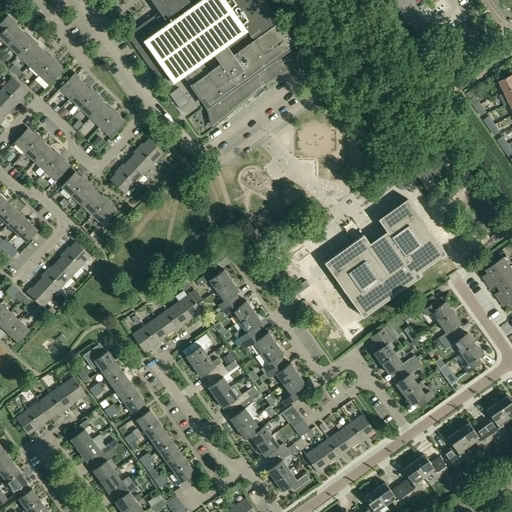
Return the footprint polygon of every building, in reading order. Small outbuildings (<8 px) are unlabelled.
[(151,0),(159,10),(127,35),(148,64),(150,67),(158,78),(166,73),(173,83),(188,73),(215,54),(222,64),(280,23),(263,0),(151,0)] [(445,0),(426,0),(419,6),(431,21),(441,13),(444,16),(453,9),(445,0)] [(8,15),(0,23),(0,28),(3,31),(0,33),(0,38),(8,46),(23,31),(17,26),(18,25),(8,15)] [(215,54),(188,73),(194,82),(192,83),(202,98),(202,97),(204,96),(209,103),(207,104),(213,125),(223,117),(252,93),(261,85),(260,84),(263,82),(264,83),(268,81),(268,82),(293,68),(293,67),(302,62),(303,64),(304,64),(291,46),(294,43),(295,46),(296,45),(280,23),(222,64),(215,54)] [(23,31),(8,46),(18,56),(34,40),(29,35),(28,36),(23,31)] [(34,40),(18,56),(28,64),(29,66),(43,50),(37,45),(38,44),(34,40)] [(43,50),(29,66),(39,75),(54,59),(49,54),(48,55),(43,50)] [(5,51),(0,56),(0,58),(3,62),(9,56),(5,51)] [(54,59),(39,75),(49,85),(64,70),(58,64),(59,63),(54,59)] [(18,68),(14,72),(18,76),(22,71),(18,68)] [(75,72),(59,89),(69,99),(84,83),(78,78),(80,77),(75,72)] [(511,75),(500,81),(506,92),(511,88),(511,75)] [(13,77),(3,87),(19,103),(24,98),(23,97),(28,91),(13,77)] [(165,77),(161,80),(167,88),(171,85),(165,77)] [(84,83),(69,99),(80,108),(95,92),(90,87),(89,88),(84,83)] [(3,87),(0,90),(0,103),(9,112),(14,106),(15,107),(19,103),(3,87)] [(511,88),(506,92),(499,95),(505,106),(511,102),(511,88)] [(95,92),(80,108),(90,118),(104,102),(99,97),(100,96),(95,92)] [(476,96),(470,100),(476,108),(481,104),(476,96)] [(104,102),(90,118),(100,127),(116,111),(111,106),(110,107),(104,102)] [(0,103),(0,122),(0,123),(5,118),(4,117),(9,112),(0,103)] [(481,104),(476,108),(481,116),(487,112),(481,104)] [(63,106),(58,112),(63,116),(68,111),(63,106)] [(116,111),(100,127),(111,137),(125,122),(119,116),(120,115),(116,111)] [(489,116),(484,120),(490,128),(495,124),(489,116)] [(495,124),(490,128),(495,135),(500,132),(495,124)] [(28,127),(14,142),(24,152),(40,136),(35,131),(34,132),(28,127)] [(40,136),(24,152),(35,162),(49,146),(44,141),(45,140),(40,136)] [(99,136),(93,143),(98,148),(105,141),(99,136)] [(503,136),(498,140),(503,148),(509,144),(503,136)] [(142,142),(138,147),(154,163),(164,152),(149,138),(143,143),(142,142)] [(511,148),(509,144),(503,148),(509,155),(511,153),(511,148)] [(442,145),(411,167),(427,189),(457,167),(442,145)] [(49,146),(35,162),(45,171),(60,155),(55,150),(54,151),(49,146)] [(135,153),(129,159),(145,173),(154,163),(138,147),(134,152),(135,153)] [(9,152),(5,156),(9,161),(13,156),(9,152)] [(60,155),(45,171),(55,181),(70,166),(64,160),(65,159),(60,155)] [(123,163),(119,168),(135,183),(145,173),(129,159),(124,164),(123,163)] [(402,165),(389,174),(401,190),(413,181),(402,165)] [(116,174),(110,180),(126,194),(135,183),(119,168),(115,173),(116,174)] [(75,171),(60,186),(71,196),(86,180),(81,175),(80,177),(75,171)] [(86,180),(71,196),(81,206),(95,190),(90,185),(91,185),(86,180)] [(95,190),(81,206),(91,215),(107,199),(102,194),(101,196),(95,190)] [(0,194),(0,213),(9,203),(0,194)] [(337,253),(324,262),(342,287),(345,285),(348,290),(345,292),(363,317),(386,300),(408,285),(421,276),(418,272),(446,253),(433,235),(428,228),(425,230),(422,225),(425,223),(423,221),(407,198),(378,219),(383,226),(377,230),(381,235),(374,240),(369,243),(363,234),(351,243),(337,253)] [(107,199),(91,215),(102,225),(116,210),(110,205),(111,203),(107,199)] [(9,203),(0,213),(0,217),(7,224),(19,212),(9,203)] [(19,212),(7,224),(17,233),(28,221),(19,212)] [(17,233),(9,241),(12,244),(14,246),(22,238),(26,242),(38,230),(28,221),(17,233)] [(503,228),(492,237),(495,242),(507,234),(503,228)] [(3,240),(0,243),(0,246),(2,249),(9,241),(5,238),(3,240)] [(9,241),(2,249),(5,252),(12,258),(18,252),(11,246),(12,244),(9,241)] [(69,246),(65,251),(81,266),(91,255),(76,241),(70,247),(69,246)] [(61,257),(56,262),(71,276),(81,266),(65,251),(60,256),(61,257)] [(488,272),(482,276),(486,280),(509,263),(504,256),(501,253),(484,265),(487,269),(486,269),(488,272)] [(50,266),(45,271),(61,286),(71,276),(56,262),(51,267),(50,266)] [(511,267),(509,263),(486,280),(491,288),(497,284),(499,287),(511,277),(511,267)] [(212,269),(196,281),(200,286),(208,280),(216,290),(231,279),(224,269),(216,274),(212,269)] [(42,277),(37,282),(52,297),(61,286),(45,271),(41,276),(42,277)] [(501,289),(495,293),(501,302),(511,293),(511,277),(499,287),(501,289)] [(183,278),(179,281),(185,290),(189,287),(183,278)] [(231,279),(216,290),(220,297),(219,298),(221,302),(218,304),(220,306),(222,309),(238,298),(234,293),(239,290),(231,279)] [(306,280),(287,293),(291,299),(310,285),(306,280)] [(30,287),(26,292),(42,307),(52,297),(37,282),(32,288),(30,287)] [(12,284),(5,291),(8,295),(15,287),(12,284)] [(315,292),(330,319),(344,311),(329,285),(315,292)] [(15,287),(8,295),(12,298),(13,299),(15,297),(20,292),(19,290),(15,287)] [(70,287),(67,290),(72,295),(75,291),(70,287)] [(189,293),(178,301),(190,319),(196,314),(197,315),(202,312),(189,293)] [(511,293),(501,302),(504,306),(510,302),(511,305),(511,304),(511,293)] [(433,295),(419,305),(422,309),(423,309),(427,315),(431,312),(439,322),(452,312),(445,301),(444,301),(441,296),(436,300),(433,295)] [(63,296),(58,302),(62,306),(65,302),(67,300),(63,296)] [(238,298),(222,309),(222,310),(225,313),(226,315),(229,312),(232,317),(234,315),(238,321),(253,310),(246,300),(241,303),(238,298)] [(27,305),(24,309),(27,312),(34,304),(31,301),(27,305)] [(173,309),(168,312),(179,328),(185,324),(184,323),(190,319),(178,301),(171,306),(173,309)] [(1,303),(0,303),(0,322),(10,311),(1,303)] [(34,304),(27,312),(31,315),(33,313),(38,308),(34,304)] [(412,307),(400,315),(404,321),(416,313),(412,307)] [(241,336),(237,338),(240,343),(261,329),(257,324),(261,321),(253,310),(238,321),(242,327),(237,331),(241,336)] [(10,311),(0,322),(0,325),(8,333),(19,320),(10,311)] [(161,313),(155,318),(167,335),(173,330),(174,332),(179,328),(168,312),(163,316),(161,313)] [(446,333),(438,338),(442,343),(455,333),(452,328),(460,323),(452,312),(439,322),(446,333)] [(135,315),(131,318),(136,324),(140,321),(135,315)] [(150,325),(145,329),(156,344),(162,340),(161,339),(167,335),(155,318),(148,323),(150,325)] [(19,320),(8,333),(17,342),(29,329),(19,320)] [(375,344),(370,348),(374,353),(373,353),(381,363),(395,353),(388,343),(396,337),(388,325),(370,337),(375,344)] [(408,326),(403,329),(407,335),(412,331),(408,326)] [(132,334),(144,351),(150,347),(151,348),(156,344),(145,329),(140,332),(138,330),(132,334)] [(261,329),(240,343),(244,349),(253,342),(261,352),(276,342),(268,331),(264,334),(261,329)] [(193,350),(185,356),(193,366),(208,355),(204,350),(209,346),(206,341),(209,338),(210,337),(207,332),(205,333),(189,345),(193,350)] [(455,333),(442,343),(445,348),(453,342),(461,353),(475,343),(467,332),(459,338),(455,333)] [(276,342),(261,352),(268,363),(263,366),(267,372),(283,360),(279,355),(283,352),(276,342)] [(475,343),(461,353),(467,362),(461,366),(466,373),(481,362),(477,357),(482,353),(475,343)] [(96,345),(83,355),(92,367),(97,364),(101,370),(115,360),(107,350),(102,353),(96,345)] [(395,353),(381,363),(389,374),(397,368),(400,373),(418,360),(414,355),(410,358),(403,363),(395,353)] [(231,354),(224,358),(226,361),(228,364),(235,359),(231,354)] [(208,355),(193,366),(200,377),(204,374),(208,379),(224,367),(222,364),(220,362),(217,358),(212,361),(208,355)] [(115,360),(101,370),(109,381),(122,371),(115,360)] [(283,360),(267,372),(270,377),(275,373),(283,384),(298,373),(290,362),(287,365),(286,365),(283,360)] [(404,377),(395,383),(403,394),(417,384),(410,373),(417,368),(421,365),(418,360),(400,373),(404,377)] [(446,364),(439,369),(445,377),(452,372),(446,364)] [(211,384),(207,387),(215,397),(230,386),(223,376),(228,372),(225,367),(224,367),(208,379),(211,384)] [(122,371),(109,381),(116,391),(130,381),(122,371)] [(290,394),(282,400),(286,405),(302,394),(298,389),(306,383),(298,373),(283,384),(290,394)] [(68,380),(62,385),(74,401),(80,397),(81,398),(83,397),(86,394),(75,379),(70,382),(68,380)] [(130,381),(116,391),(124,401),(137,392),(130,381)] [(417,384),(403,394),(411,405),(416,401),(419,406),(433,396),(429,391),(425,394),(420,388),(424,386),(421,381),(417,384)] [(98,382),(89,389),(92,393),(101,386),(100,386),(98,382)] [(57,392),(52,395),(63,411),(68,407),(67,406),(74,401),(62,385),(55,389),(57,392)] [(101,386),(92,393),(95,396),(103,390),(101,386)] [(230,386),(215,397),(223,408),(227,405),(235,400),(238,404),(250,396),(257,391),(253,386),(246,391),(238,397),(230,386)] [(137,392),(124,401),(131,412),(145,402),(137,392)] [(269,393),(264,397),(267,402),(273,398),(269,393)] [(511,401),(507,394),(496,402),(507,416),(511,412),(511,401)] [(45,396),(39,401),(51,418),(57,413),(58,414),(63,411),(52,395),(47,399),(45,396)] [(233,415),(229,418),(237,429),(252,417),(257,414),(249,404),(254,401),(250,396),(238,404),(241,409),(233,415)] [(34,408),(29,412),(40,427),(45,424),(44,422),(51,418),(39,401),(32,406),(34,408)] [(492,418),(483,424),(493,438),(497,444),(506,437),(502,431),(501,429),(505,426),(500,420),(507,416),(496,402),(486,409),(492,418)] [(112,403),(104,409),(107,413),(115,407),(112,403)] [(292,405),(282,412),(286,417),(296,410),(292,405)] [(269,406),(264,409),(270,417),(275,414),(269,406)] [(115,407),(107,413),(110,417),(118,411),(115,407)] [(150,409),(136,418),(144,429),(157,419),(150,409)] [(296,410),(286,417),(289,422),(299,415),(296,410)] [(22,413),(15,418),(27,434),(28,434),(34,429),(35,431),(40,427),(29,412),(24,415),(22,413)] [(357,421),(353,424),(364,440),(369,436),(368,435),(375,430),(362,414),(356,418),(357,421)] [(299,415),(289,422),(293,427),(303,420),(299,415)] [(252,417),(237,429),(245,439),(250,436),(249,435),(260,428),(260,427),(262,426),(259,422),(257,424),(252,417)] [(78,433),(70,439),(78,449),(92,439),(84,428),(91,424),(87,419),(75,428),(78,433)] [(157,419),(144,429),(151,440),(165,430),(157,419)] [(303,420),(293,427),(296,432),(306,424),(303,420)] [(260,428),(249,435),(250,436),(257,446),(272,435),(268,429),(271,427),(267,422),(264,424),(262,426),(260,427),(260,428)] [(468,422),(457,430),(468,444),(474,439),(478,445),(482,442),(483,444),(493,438),(483,424),(474,430),(468,422)] [(306,424),(296,432),(299,437),(306,432),(310,429),(306,424)] [(346,425),(339,430),(351,447),(357,443),(358,444),(364,440),(353,424),(348,428),(346,425)] [(165,430),(151,440),(159,450),(172,440),(165,430)] [(335,437),(330,441),(341,456),(346,453),(345,451),(351,447),(339,430),(333,435),(335,437)] [(453,445),(444,452),(448,457),(445,459),(451,468),(463,459),(462,456),(466,454),(462,448),(468,444),(457,430),(447,437),(453,445)] [(132,431),(124,437),(127,441),(135,435),(132,431)] [(92,439),(78,449),(85,460),(93,454),(97,459),(111,449),(108,444),(105,446),(100,440),(97,435),(92,439)] [(135,435),(127,441),(130,445),(134,442),(138,439),(135,436),(135,435)] [(272,435),(257,446),(265,456),(267,455),(270,459),(287,448),(283,442),(279,445),(272,435)] [(172,440),(159,450),(166,460),(179,451),(172,440)] [(323,442),(317,446),(329,463),(335,459),(336,460),(341,456),(330,441),(325,444),(323,442)] [(312,454),(307,457),(318,473),(323,469),(322,468),(329,463),(317,446),(310,451),(312,454)] [(274,464),(266,470),(270,474),(268,475),(272,481),(274,480),(289,469),(282,459),(291,453),(287,448),(270,459),(274,464)] [(100,464),(92,470),(100,480),(114,470),(107,460),(110,457),(115,454),(111,449),(97,459),(100,464)] [(4,450),(0,453),(0,468),(12,460),(4,450)] [(179,451),(166,460),(173,471),(187,461),(179,451)] [(147,452),(138,458),(141,462),(150,456),(147,452)] [(424,454),(413,462),(423,476),(430,471),(434,477),(438,474),(439,476),(449,469),(439,456),(430,463),(424,454)] [(150,456),(141,462),(144,466),(153,460),(150,456)] [(12,460),(0,468),(0,472),(6,481),(19,471),(12,460)] [(187,461),(173,471),(181,482),(188,477),(195,472),(187,461)] [(409,478),(400,484),(409,498),(419,491),(417,489),(421,486),(417,480),(423,476),(413,462),(403,469),(409,478)] [(114,470),(100,480),(108,491),(116,485),(119,490),(132,481),(128,476),(122,481),(118,475),(121,473),(117,468),(114,470)] [(289,469),(274,480),(282,491),(290,486),(293,490),(309,479),(305,474),(297,480),(289,469)] [(19,471),(6,481),(13,491),(27,481),(19,471)] [(453,471),(447,475),(451,480),(457,476),(453,471)] [(159,475),(154,479),(156,483),(165,477),(162,473),(159,475)] [(165,477),(156,483),(159,487),(168,481),(165,477)] [(181,482),(178,484),(182,490),(192,483),(188,477),(181,482)] [(123,495),(114,501),(122,511),(136,501),(141,498),(138,494),(134,497),(129,491),(135,486),(139,484),(135,479),(132,481),(119,490),(123,495)] [(385,482),(374,490),(384,504),(391,499),(395,505),(399,502),(400,504),(409,498),(400,484),(391,491),(385,482)] [(32,488),(18,498),(25,508),(39,499),(32,488)] [(370,505),(360,511),(381,511),(378,508),(384,504),(374,490),(364,497),(370,505)] [(159,494),(148,501),(151,506),(162,499),(159,494)] [(176,495),(166,502),(170,507),(180,500),(176,495)] [(256,511),(246,497),(234,505),(239,511),(256,511)] [(39,499),(25,508),(28,511),(42,511),(47,509),(39,499)] [(162,499),(151,506),(155,511),(166,504),(162,499)] [(180,500),(170,507),(173,511),(183,505),(180,500)] [(144,511),(136,501),(122,511),(144,511)]
